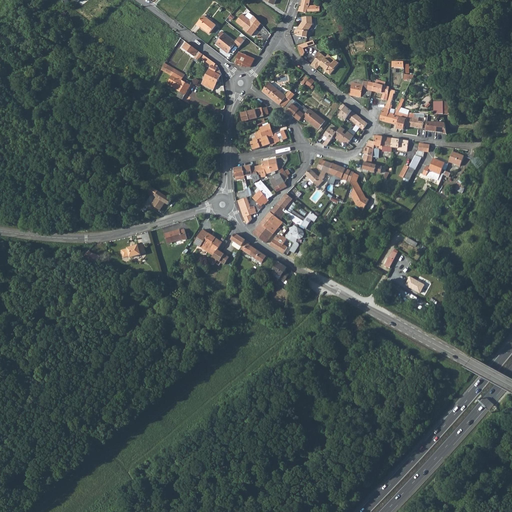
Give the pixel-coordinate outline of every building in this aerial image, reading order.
[(310,0),(313,0),(314,0),(313,0),(302,0),(301,7),(300,6),(298,11),(306,14),(306,12),(318,11),(318,9),(320,9),(319,5),(315,5),(315,6),(311,6),(310,0)] [(243,14),(236,21),(245,28),(244,29),(252,36),(262,24),(255,16),(251,20),(243,14)] [(209,34),(216,25),(204,16),(196,25),(200,28),(200,27),(209,34)] [(313,25),(312,17),(302,19),(303,24),(299,31),(297,32),(297,33),(296,34),(297,36),(298,37),(309,38),(310,32),(313,25)] [(351,28),(350,23),(339,26),(341,31),(344,30),(345,30),(351,28)] [(235,44),(236,43),(222,31),(216,39),(219,41),(217,44),(228,53),(235,44)] [(240,37),(236,43),(235,44),(239,47),(245,40),(240,37)] [(199,51),(186,42),(183,48),(191,54),(193,51),(198,54),(199,51)] [(306,43),(297,46),(299,51),(300,56),(301,57),(303,56),(305,52),(303,48),(308,46),(306,43)] [(203,54),(199,51),(198,54),(195,58),(199,61),(201,58),(203,54)] [(255,59),(239,52),(234,63),(242,66),(251,67),(255,59)] [(335,69),(339,64),(328,55),(326,58),(319,52),(315,57),(317,58),(313,63),(319,67),(320,65),(327,71),(326,72),(330,75),(335,69)] [(210,64),(212,61),(203,54),(201,58),(210,64)] [(212,65),(202,84),(213,90),(222,74),(221,73),(219,68),(215,63),(212,61),(210,64),(212,65)] [(183,78),(185,75),(165,64),(163,67),(167,69),(174,73),(183,78)] [(190,86),(192,83),(183,78),(174,73),(172,76),(168,83),(172,85),(173,84),(178,87),(177,89),(179,91),(177,96),(183,99),(191,86),(190,86)] [(301,83),(303,85),(304,84),(309,79),(306,77),(301,83)] [(309,79),(304,84),(310,88),(314,82),(309,78),(309,79)] [(357,84),(352,83),(350,95),(365,99),(366,95),(370,96),(371,91),(367,90),(369,81),(367,80),(367,82),(364,81),(363,85),(357,84)] [(367,90),(371,91),(381,93),(383,86),(385,86),(386,82),(377,80),(375,84),(370,83),(371,81),(369,81),(367,90)] [(262,91),(264,93),(283,108),(290,100),(286,97),(268,83),(262,91)] [(294,96),(289,92),(286,97),(290,100),(294,96)] [(308,111),(292,99),(284,109),(297,119),(300,121),(303,118),(309,123),(310,122),(319,128),(325,121),(310,109),(308,111)] [(443,115),(442,109),(442,102),(434,102),(434,115),(443,115)] [(405,126),(407,117),(408,117),(409,114),(403,113),(401,117),(396,116),(403,104),(401,103),(396,110),(393,116),(391,124),(392,124),(395,125),(397,126),(397,129),(404,130),(405,126)] [(341,104),(338,108),(341,111),(338,115),(345,120),(347,118),(352,111),(341,104)] [(241,114),(243,122),(263,116),(262,108),(241,114)] [(391,124),(393,116),(396,110),(390,108),(389,110),(383,108),(379,120),(385,122),(390,123),(391,124)] [(361,119),(352,111),(347,118),(356,124),(355,125),(362,130),(363,129),(364,128),(367,124),(361,119)] [(408,117),(407,117),(405,126),(422,129),(422,123),(418,122),(419,119),(413,118),(414,113),(409,113),(409,114),(408,117)] [(432,123),(426,122),(425,131),(443,132),(443,133),(446,134),(444,122),(437,122),(436,122),(433,122),(432,123)] [(261,132),(263,138),(267,137),(270,144),(271,146),(271,145),(277,143),(281,141),(280,139),(283,138),(283,140),(287,138),(284,130),(273,134),(272,132),(270,124),(259,128),(260,129),(261,132)] [(333,137),(337,131),(330,126),(324,135),(328,138),(324,143),(327,145),(333,137)] [(353,136),(340,127),(337,131),(333,137),(342,143),(346,142),(348,143),(353,136)] [(251,142),(253,150),(270,144),(267,137),(263,138),(261,132),(255,134),(256,138),(252,139),(253,142),(251,142)] [(375,143),(374,145),(374,148),(375,149),(380,150),(382,150),(382,152),(393,153),(392,148),(384,147),(385,138),(385,137),(375,136),(374,143),(375,143)] [(392,148),(393,139),(385,138),(384,147),(392,148)] [(392,148),(398,148),(398,150),(407,152),(409,141),(402,140),(393,139),(392,148)] [(365,147),(363,162),(370,163),(372,164),(373,157),(374,157),(378,157),(379,157),(380,152),(380,150),(375,149),(374,148),(374,145),(375,143),(374,143),(372,142),(369,140),(366,145),(365,147)] [(419,144),(418,151),(428,153),(430,145),(419,144)] [(463,154),(452,150),(449,160),(460,164),(463,154)] [(427,157),(428,153),(418,151),(414,159),(409,168),(404,178),(409,181),(422,156),(427,157)] [(438,180),(445,163),(434,158),(430,167),(426,166),(423,174),(438,180)] [(262,165),(265,174),(266,174),(272,173),(278,170),(276,159),(261,161),(262,165)] [(329,173),(332,164),(320,160),(319,164),(324,166),(322,171),(327,172),(329,173)] [(370,163),(365,162),(363,169),(375,172),(380,173),(382,166),(372,164),(370,163)] [(351,171),(344,168),(332,164),(329,173),(347,181),(351,171)] [(255,167),(257,173),(258,173),(259,177),(266,176),(266,174),(265,174),(262,165),(255,167)] [(409,168),(405,165),(400,177),(404,179),(404,178),(409,168)] [(213,170),(208,166),(203,175),(208,178),(213,170)] [(258,173),(257,173),(255,167),(250,168),(250,167),(250,166),(242,167),(244,176),(252,174),(252,177),(254,183),(260,179),(259,177),(258,173)] [(234,168),(235,177),(241,176),(242,179),(244,178),(244,176),(242,167),(237,168),(234,168)] [(322,171),(321,174),(319,177),(314,172),(310,169),(305,174),(318,186),(324,180),(323,179),(324,177),(327,172),(322,171)] [(280,174),(285,183),(289,178),(286,172),(285,171),(280,174)] [(353,173),(350,181),(354,187),(353,189),(351,194),(358,206),(364,209),(368,201),(366,198),(357,181),(359,175),(353,173)] [(244,178),(246,184),(250,183),(248,178),(252,177),(252,174),(244,176),(244,178)] [(280,174),(274,177),(275,178),(271,181),(274,188),(278,186),(280,188),(281,190),(287,187),(285,183),(280,174)] [(461,193),(466,184),(459,180),(454,188),(461,193)] [(260,190),(268,200),(272,195),(261,182),(256,186),(260,190)] [(151,193),(156,197),(152,205),(160,210),(165,202),(168,205),(171,200),(150,186),(147,190),(151,193)] [(247,187),(246,188),(246,189),(244,189),(245,191),(239,193),(241,200),(247,198),(251,196),(247,187)] [(260,190),(253,198),(259,204),(262,207),(264,204),(265,203),(266,204),(269,201),(268,200),(260,190)] [(286,194),(283,198),(278,204),(286,210),(287,209),(286,208),(293,200),(286,194)] [(247,198),(241,200),(238,201),(239,205),(241,211),(242,210),(243,213),(242,213),(244,217),(246,221),(248,225),(252,220),(251,215),(256,213),(254,206),(250,207),(247,198)] [(294,203),(288,212),(303,222),(305,219),(304,218),(293,211),(297,205),(294,203)] [(286,210),(278,204),(271,212),(283,222),(289,227),(293,221),(306,229),(312,220),(315,222),(317,219),(318,218),(311,212),(309,214),(305,219),(303,222),(288,212),(286,210)] [(261,224),(273,234),(278,228),(283,222),(271,212),(267,217),(265,219),(262,222),(261,224)] [(256,230),(269,239),(271,236),(273,234),(261,224),(256,230)] [(294,243),(290,250),(294,253),(299,247),(299,246),(299,245),(299,244),(298,244),(295,242),(296,239),(297,238),(300,239),(302,237),(303,235),(303,233),(301,231),(294,226),(286,238),(294,243)] [(171,230),(166,233),(165,233),(169,244),(184,238),(184,239),(189,237),(185,227),(181,229),(180,227),(175,229),(175,230),(171,231),(171,230)] [(223,242),(204,230),(195,243),(213,255),(223,242)] [(259,238),(266,243),(269,239),(256,230),(253,233),(259,238)] [(246,240),(236,233),(231,240),(235,242),(233,244),(233,246),(240,250),(246,240)] [(280,239),(279,239),(276,237),(270,245),(281,252),(284,254),(287,247),(283,245),(285,242),(280,239)] [(416,247),(418,244),(408,238),(407,241),(416,247)] [(225,239),(223,242),(213,255),(209,262),(214,265),(215,263),(219,266),(221,263),(224,265),(227,261),(229,262),(231,260),(230,259),(231,258),(221,252),(228,241),(225,239)] [(263,254),(258,250),(249,244),(250,243),(246,240),(240,250),(240,251),(244,253),(245,251),(263,263),(267,257),(263,254)] [(128,246),(122,248),(124,256),(130,254),(131,256),(142,253),(142,252),(146,251),(143,242),(139,244),(138,242),(134,243),(131,244),(128,245),(128,246)] [(298,256),(303,258),(308,251),(308,250),(306,249),(305,248),(304,248),(303,249),(302,249),(298,256)] [(397,254),(398,252),(395,250),(394,252),(393,251),(385,266),(390,269),(397,254)] [(89,251),(84,257),(89,261),(97,264),(100,256),(92,253),(89,251)] [(409,264),(412,260),(404,255),(401,260),(409,264)] [(285,271),(287,267),(281,264),(278,262),(274,269),(279,272),(276,276),(280,279),(282,276),(285,278),(288,273),(285,271)] [(424,284),(410,276),(405,285),(420,293),(424,284)] [(286,279),(285,282),(284,283),(289,286),(293,281),(288,277),(286,279)]
